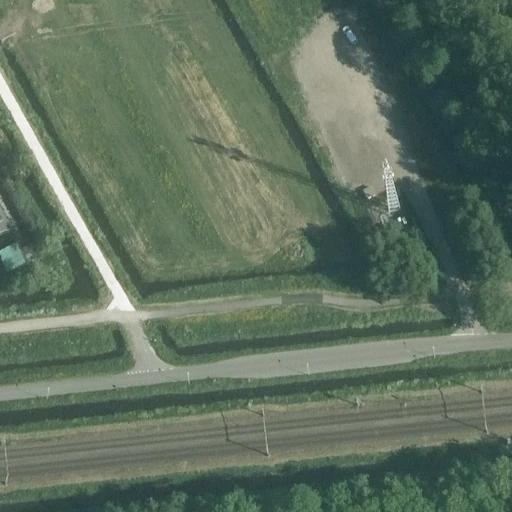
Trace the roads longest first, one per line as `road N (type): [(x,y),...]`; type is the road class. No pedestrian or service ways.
road 1 (unclassified): [(0,394),(511,340)]
road 2 (unknown): [(150,321),(389,314),(511,300)]
road 3 (track): [(468,345),(449,264),(346,40)]
road 4 (unknown): [(150,321),(0,348)]
